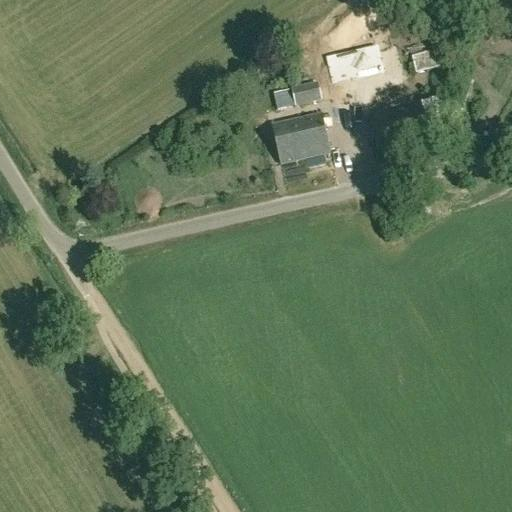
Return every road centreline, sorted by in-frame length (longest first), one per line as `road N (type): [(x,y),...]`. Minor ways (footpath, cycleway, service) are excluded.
road 1 (unclassified): [(67,253),(511,155)]
road 2 (track): [(67,253),(226,511)]
road 3 (unclassified): [(67,253),(0,149)]
